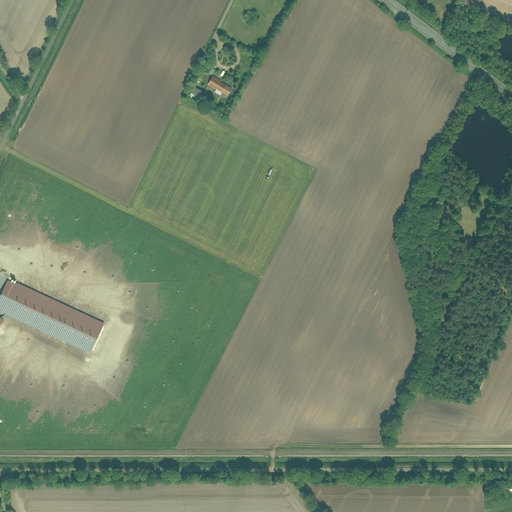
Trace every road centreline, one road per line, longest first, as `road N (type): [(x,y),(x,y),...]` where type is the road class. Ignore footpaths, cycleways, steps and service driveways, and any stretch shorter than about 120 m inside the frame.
road 1 (unclassified): [(0,471),(511,467)]
road 2 (unclassified): [(0,146),(71,0)]
road 3 (primary): [(511,95),(387,0)]
